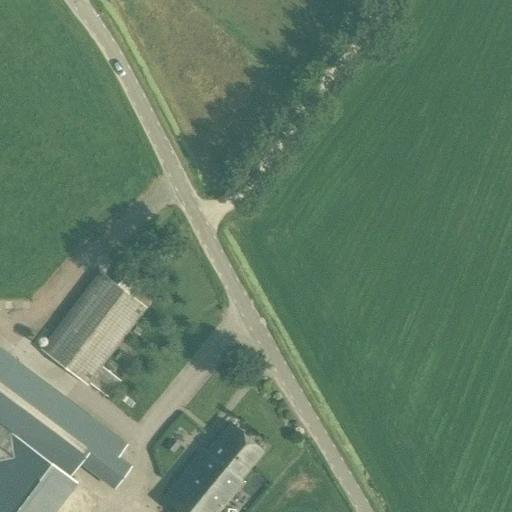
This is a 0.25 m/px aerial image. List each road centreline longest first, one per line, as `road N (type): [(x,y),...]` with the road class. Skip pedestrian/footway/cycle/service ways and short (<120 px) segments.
road 1 (unclassified): [(364,511),(200,224)]
road 2 (unclassified): [(200,224),(273,149),(384,0)]
road 3 (unclassified): [(200,224),(116,57),(75,0)]
